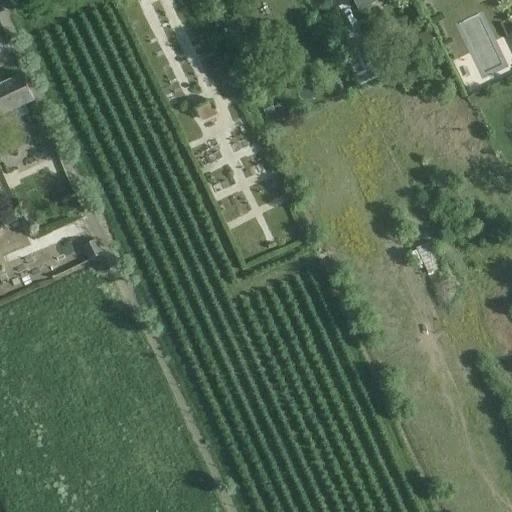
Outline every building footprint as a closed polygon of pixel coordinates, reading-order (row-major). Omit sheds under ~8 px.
[(355,0),(360,10),(380,0),(355,0)] [(431,30),(409,40),(416,54),(438,44),(431,30)] [(373,43),(357,50),(368,72),(383,64),(373,43)] [(346,52),(327,61),(333,75),(352,66),(346,52)] [(0,117),(35,101),(23,75),(0,85),(0,84),(0,117)] [(212,102),(196,109),(203,123),(218,115),(212,102)] [(97,240),(83,247),(90,261),(104,255),(97,240)] [(431,241),(413,248),(423,274),(442,267),(431,241)]
